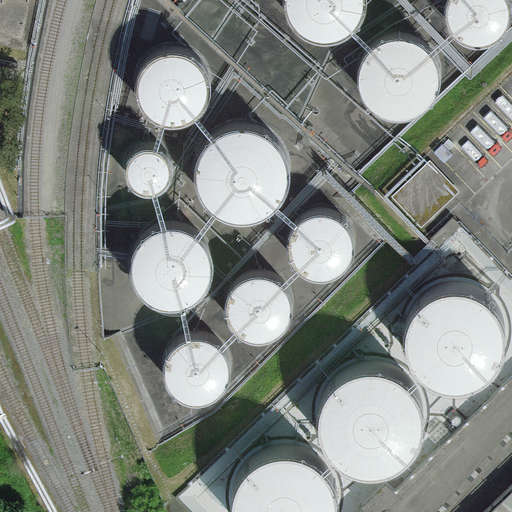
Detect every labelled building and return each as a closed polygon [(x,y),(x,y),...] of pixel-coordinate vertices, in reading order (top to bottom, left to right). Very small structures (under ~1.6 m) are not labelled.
[(290,0),(290,4),(291,12),(294,19),(300,27),(307,33),(317,38),(327,40),(337,39),(347,36),(354,32),(361,24),(367,15),(369,7),(369,0),(290,0)] [(511,0),(454,0),(454,2),(452,10),(452,17),(454,23),(457,29),(461,36),(467,41),(473,44),(480,46),(487,46),(495,45),(502,42),(508,37),(511,32),(511,0)] [(410,35),(401,35),(393,37),(386,40),(378,46),(374,51),(369,60),(367,70),(367,78),(368,86),(371,93),(377,101),(384,108),(394,112),(403,114),(413,114),(423,111),(430,106),(438,98),(443,89),(446,81),(446,72),(445,64),(442,56),(436,48),(429,42),(419,37),(410,35)] [(144,68),(131,65),(118,68),(106,75),(99,84),(95,97),(95,106),(98,115),(104,125),(114,132),(125,136),(137,136),(146,133),(155,127),(162,118),(165,109),(166,97),(162,85),(156,75),(144,68)] [(219,143),(208,141),(199,141),(190,143),(179,147),(172,153),(167,158),(162,165),(158,173),(157,180),(156,188),(157,196),(159,205),(162,211),(166,217),(172,223),(178,227),(185,231),(194,234),(203,235),(213,234),(220,232),(229,227),(235,223),(240,217),(245,210),(249,201),(250,192),(250,182),(249,174),(245,165),(240,158),(234,152),(228,147),(219,143)] [(111,158),(105,158),(97,160),(92,164),(88,168),(85,174),(84,179),(84,184),(85,189),(88,195),(92,199),(96,202),(102,204),(109,205),(114,204),(121,201),(126,196),(129,191),(131,187),(131,179),(130,173),(126,167),(122,163),(117,160),(111,158)] [(446,194),(415,162),(375,200),(405,232),(446,194)] [(290,222),(283,222),(276,223),(270,225),(262,231),(256,238),(253,244),(251,252),(251,260),(253,265),(256,272),(261,278),(266,283),(272,286),(279,288),(287,288),(294,287),(301,284),(307,280),(313,272),(316,265),(318,259),(318,251),(316,245),(313,238),(309,232),(303,227),(297,224),(290,222)] [(144,236),(133,236),(125,237),(116,241),(108,248),(103,253),(99,262),(97,272),(97,281),(98,288),(101,295),(107,303),(114,309),(124,314),(133,316),(143,316),(153,313),(161,309),(168,302),(172,295),(176,287),(177,279),(177,268),(174,260),(169,251),(161,244),(154,239),(144,236)] [(231,282),(224,281),(217,283),(211,285),(203,290),(197,297),(194,304),(192,312),(192,319),(194,325),(197,331),(202,338),(207,343),(213,346),(220,348),(228,348),(235,347),(242,344),(248,339),(254,332),(257,325),(259,318),(259,311),(257,304),(254,298),(250,292),(244,287),(238,284),(231,282)] [(412,301),(398,300),(384,303),(373,308),(363,317),(356,327),(351,339),(350,350),(352,364),(357,376),(366,386),(375,393),(385,398),(398,400),(413,398),(423,394),(434,387),(440,380),(446,371),(449,359),(450,350),(449,338),(445,327),(439,318),(432,311),(422,305),(412,301)] [(172,344),(165,343),(158,345),(152,347),(144,352),(138,359),(135,366),(133,374),(134,381),(135,387),(138,393),(143,400),(148,405),(154,408),(161,410),(169,410),(176,409),(183,406),(189,401),(195,394),(198,387),(200,380),(200,373),(198,366),(195,360),(191,354),(185,349),(179,346),(172,344)] [(330,385),(316,383),(302,386),(289,392),(279,401),(272,412),(267,427),(266,438),(269,451),(274,463),(283,473),(292,480),(302,484),(315,487),(329,486),(340,482),(351,475),(357,470),(363,462),(368,451),(370,440),(369,428),(366,415),(360,405),(352,396),(341,389),(330,385)] [(248,467),(234,466),(220,468),(208,474),(198,483),(190,495),(185,509),(184,511),(287,511),(288,510),(284,497),(278,487),(270,478),(259,471),(248,467)] [(360,503),(368,511),(376,511),(398,492),(386,479),(360,503)] [(511,511),(511,492),(491,511),(511,511)]
